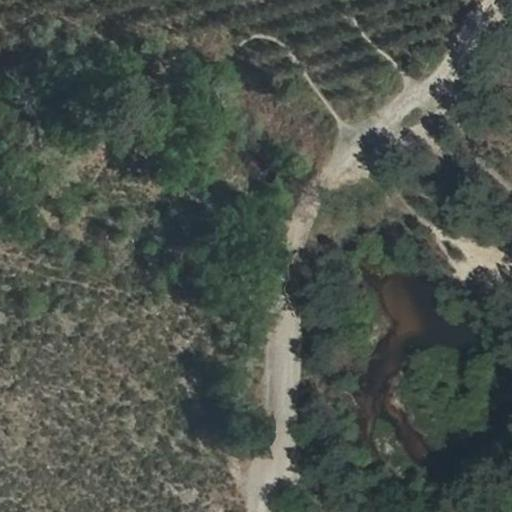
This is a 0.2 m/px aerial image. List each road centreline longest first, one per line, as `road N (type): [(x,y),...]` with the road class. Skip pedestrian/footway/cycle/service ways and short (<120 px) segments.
road 1 (track): [(295,283),(323,192),(500,17),(507,0)]
road 2 (track): [(272,511),(295,283)]
